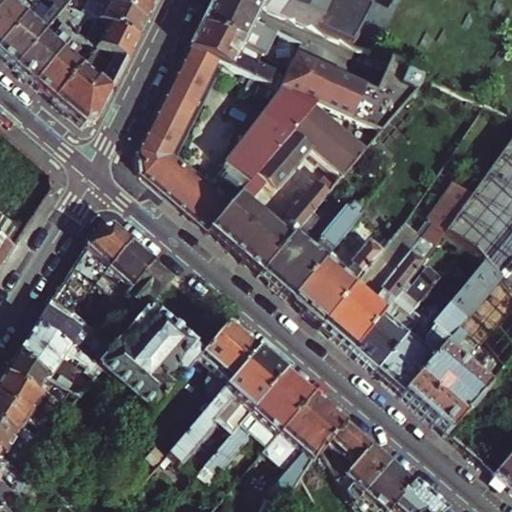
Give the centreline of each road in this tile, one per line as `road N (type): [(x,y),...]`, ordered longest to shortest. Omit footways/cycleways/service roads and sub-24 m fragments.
road 1 (residential): [(488,511),(89,178)]
road 2 (residential): [(89,178),(181,0)]
road 3 (residential): [(89,178),(0,319)]
